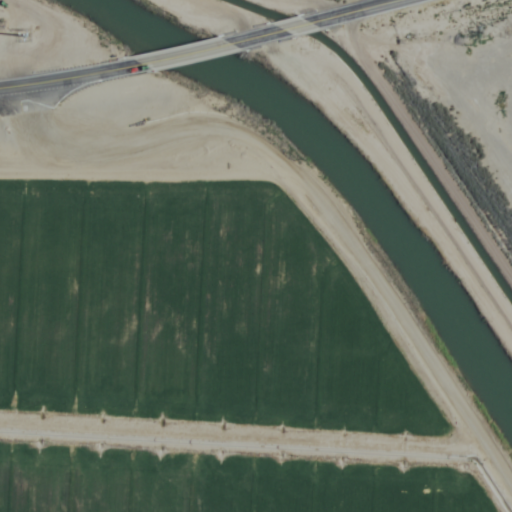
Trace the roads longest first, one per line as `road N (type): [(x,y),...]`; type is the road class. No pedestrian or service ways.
road 1 (residential): [(511,323),(404,164),(270,36)]
road 2 (secondary): [(240,46),(395,0)]
road 3 (secondary): [(0,86),(148,66)]
